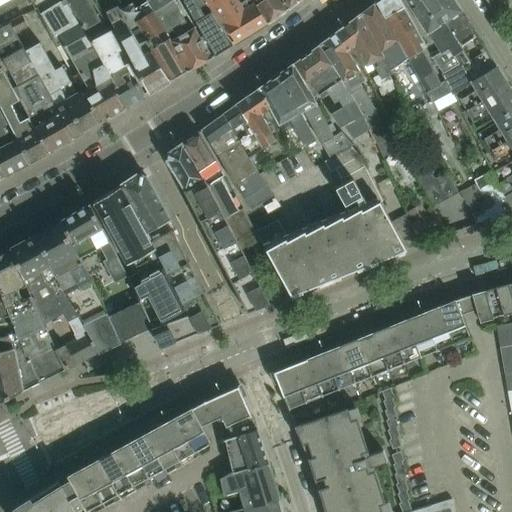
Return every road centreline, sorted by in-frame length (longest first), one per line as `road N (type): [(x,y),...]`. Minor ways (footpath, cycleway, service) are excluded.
road 1 (residential): [(340,0),(132,140)]
road 2 (residential): [(132,140),(240,355)]
road 3 (tertiary): [(240,355),(457,266)]
road 4 (residential): [(293,511),(240,355)]
road 5 (tertiary): [(0,469),(138,397)]
road 6 (residential): [(132,140),(0,219)]
road 7 (tertiary): [(138,397),(110,396),(0,440)]
